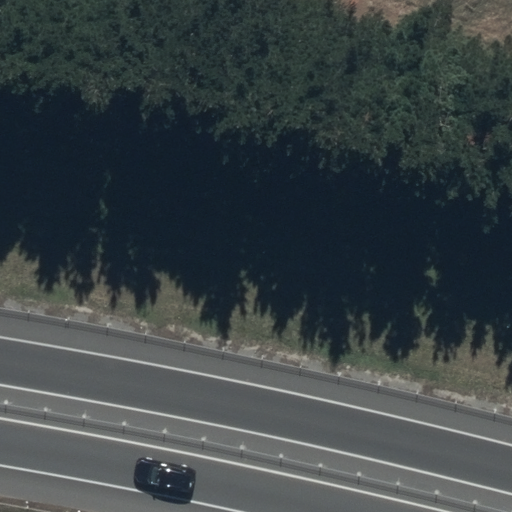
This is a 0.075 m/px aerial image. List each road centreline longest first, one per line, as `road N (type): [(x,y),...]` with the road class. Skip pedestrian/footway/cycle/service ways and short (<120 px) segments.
road 1 (trunk): [(0,361),(511,471)]
road 2 (trunk): [(381,511),(179,464),(0,434)]
